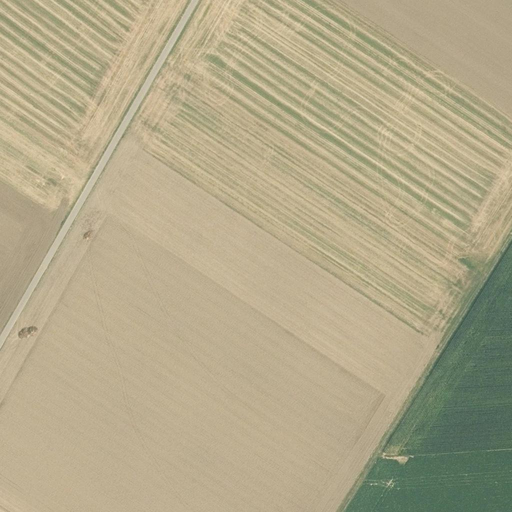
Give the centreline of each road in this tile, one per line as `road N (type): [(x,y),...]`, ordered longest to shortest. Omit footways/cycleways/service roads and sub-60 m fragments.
road 1 (track): [(196,0),(0,344)]
road 2 (track): [(511,236),(340,511)]
